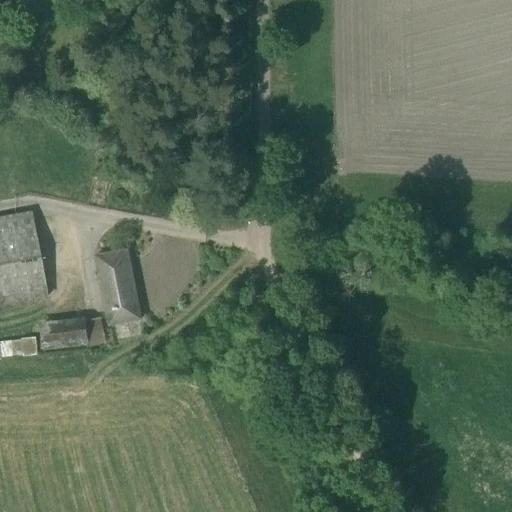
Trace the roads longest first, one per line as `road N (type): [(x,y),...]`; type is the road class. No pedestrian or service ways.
road 1 (unclassified): [(270,278),(258,242),(266,202),(260,0)]
road 2 (track): [(386,511),(270,278)]
